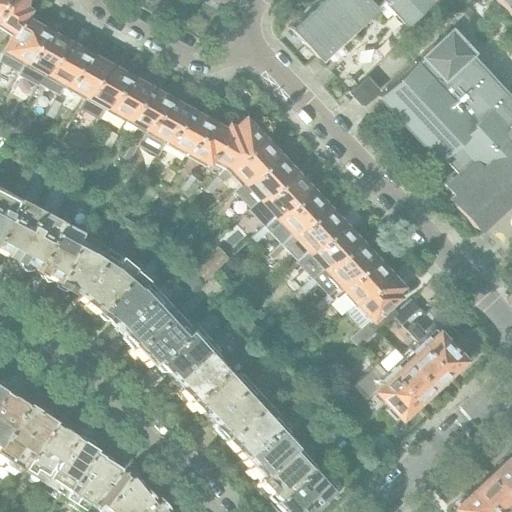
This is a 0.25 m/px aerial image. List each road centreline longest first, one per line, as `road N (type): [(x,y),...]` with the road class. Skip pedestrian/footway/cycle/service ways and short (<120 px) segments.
road 1 (residential): [(511,329),(241,45)]
road 2 (residential): [(215,511),(198,485),(74,363),(0,316)]
road 3 (residential): [(511,379),(373,511)]
road 4 (residential): [(89,0),(184,60),(205,62),(241,45)]
